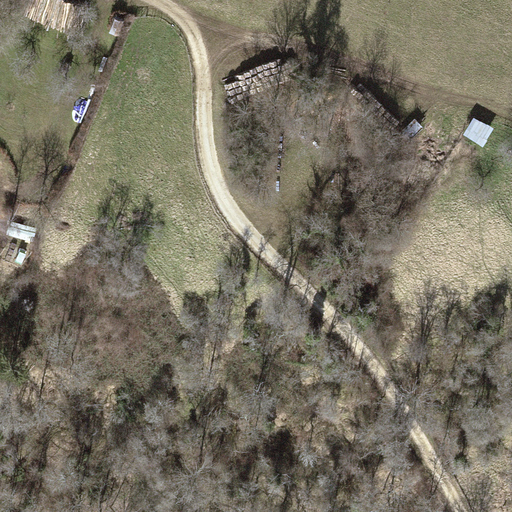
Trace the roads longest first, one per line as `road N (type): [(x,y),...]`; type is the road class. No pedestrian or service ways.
road 1 (track): [(467,511),(360,330),(275,269),(225,213),(199,149),(194,61),(180,17),(148,0)]
road 2 (track): [(511,119),(180,17)]
